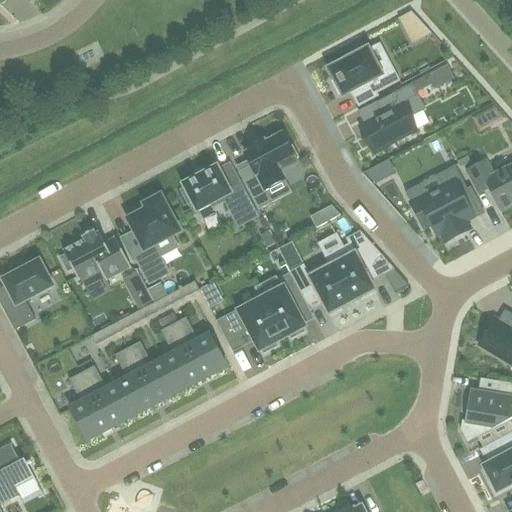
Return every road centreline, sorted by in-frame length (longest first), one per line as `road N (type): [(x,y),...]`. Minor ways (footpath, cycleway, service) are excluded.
road 1 (residential): [(445,297),(347,192),(317,123),(294,94),(0,241)]
road 2 (residential): [(438,346),(350,348),(80,493)]
road 3 (residential): [(422,428),(267,511)]
